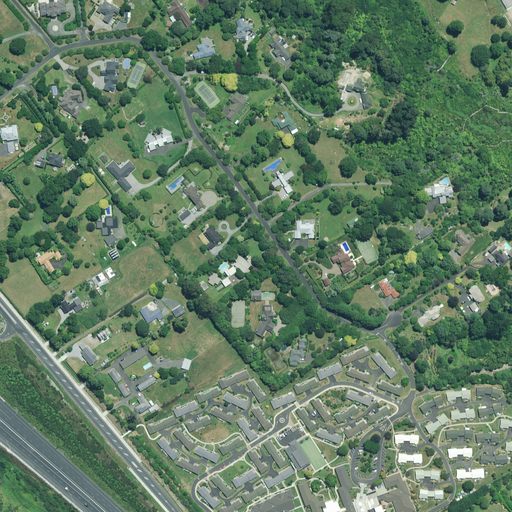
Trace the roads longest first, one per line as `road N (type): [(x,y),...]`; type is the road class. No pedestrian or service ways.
road 1 (residential): [(0,97),(63,46),(141,41),(317,301),(376,330)]
road 2 (residential): [(175,511),(27,337)]
road 3 (residential): [(246,414),(216,402),(170,429),(174,444),(212,469)]
road 4 (residential): [(387,422),(371,483),(354,477),(353,463),(380,424)]
road 5 (residential): [(256,443),(270,471),(230,500),(203,475)]
